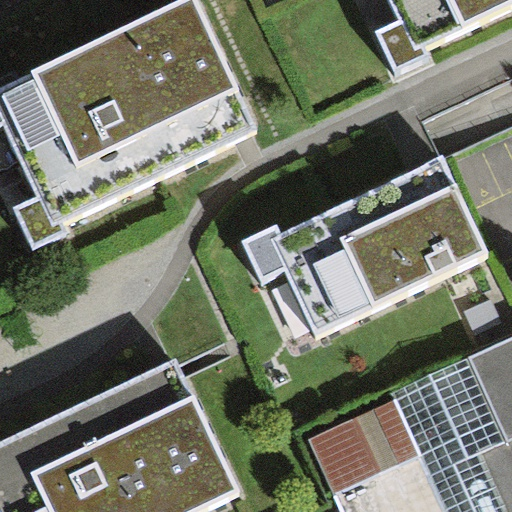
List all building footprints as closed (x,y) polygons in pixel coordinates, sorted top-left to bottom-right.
[(178,0),(173,0),(0,87),(0,191),(27,245),(246,134),(178,0)] [(511,0),(357,0),(389,69),(511,12),(511,0)] [(432,157),(242,242),(289,345),(478,259),(432,157)] [(511,511),(511,338),(393,393),(395,398),(309,438),(343,511),(511,511)] [(161,352),(0,432),(0,511),(221,511),(238,504),(161,352)]
